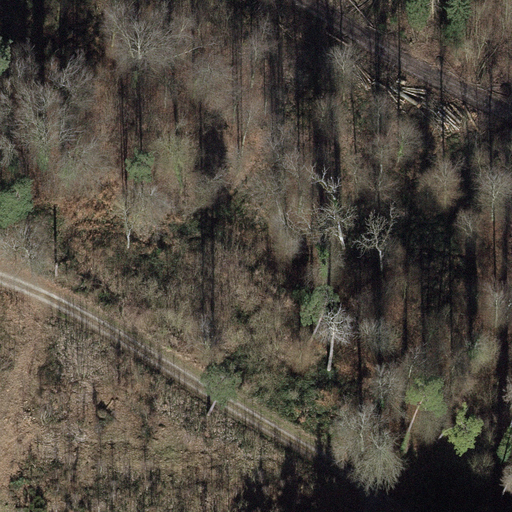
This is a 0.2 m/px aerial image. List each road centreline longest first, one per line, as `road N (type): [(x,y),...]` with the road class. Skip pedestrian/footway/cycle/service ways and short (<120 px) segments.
road 1 (track): [(0,275),(336,462),(393,511)]
road 2 (track): [(307,0),(511,111)]
